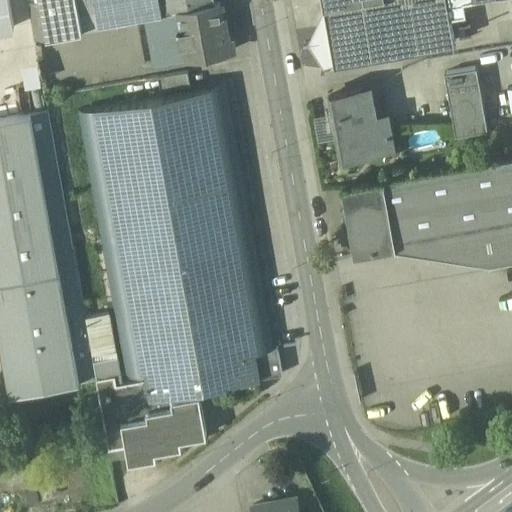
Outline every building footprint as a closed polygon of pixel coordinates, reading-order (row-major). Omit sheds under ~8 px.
[(0,0),(0,29),(14,27),(8,0),(0,0)] [(40,0),(41,1),(29,3),(35,38),(82,29),(76,0),(40,0)] [(76,0),(82,29),(147,18),(164,14),(161,0),(76,0)] [(213,0),(161,0),(164,14),(181,11),(220,4),(214,5),(213,0)] [(366,0),(324,7),(334,67),(454,45),(447,5),(476,0),(366,0)] [(220,4),(181,11),(190,58),(233,50),(230,37),(226,38),(220,4)] [(164,14),(147,18),(156,64),(190,58),(181,11),(164,14)] [(476,69),(445,75),(456,137),(487,132),(476,69)] [(164,75),(159,76),(162,90),(190,85),(188,70),(164,75)] [(228,82),(78,109),(126,374),(146,370),(147,378),(150,397),(199,388),(200,396),(215,393),(213,386),(261,377),(256,350),(276,347),(228,82)] [(383,86),(328,96),(339,158),(358,155),(356,143),(392,137),(383,86)] [(48,110),(0,118),(0,339),(10,395),(97,379),(96,378),(48,110)] [(511,156),(384,179),(394,238),(484,223),(511,217),(511,156)] [(384,179),(344,186),(356,251),(395,244),(394,238),(384,179)] [(511,217),(484,223),(490,259),(511,254),(511,217)] [(484,223),(394,238),(395,244),(490,259),(484,223)] [(276,347),(256,350),(261,377),(283,373),(278,347),(276,347)] [(147,378),(117,384),(115,375),(96,378),(97,379),(109,448),(124,446),(126,445),(129,462),(157,457),(156,451),(182,446),(181,439),(207,434),(200,396),(199,388),(150,397),(147,378)] [(124,446),(109,448),(111,459),(126,456),(124,446)] [(299,511),(298,502),(276,507),(269,501),(253,504),(254,511),(299,511)]
